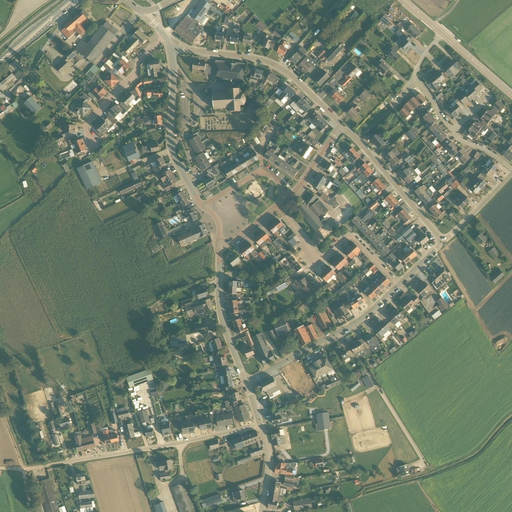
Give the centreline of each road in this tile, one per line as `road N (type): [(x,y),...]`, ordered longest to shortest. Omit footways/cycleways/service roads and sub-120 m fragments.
road 1 (unclassified): [(260,425),(24,469)]
road 2 (residential): [(341,125),(269,65),(170,49)]
road 3 (unclassified): [(247,384),(344,329),(399,284)]
road 4 (residential): [(399,284),(351,237),(320,259),(277,205)]
road 5 (unclassified): [(204,206),(171,148),(170,49)]
road 6 (residential): [(440,242),(341,125)]
road 7 (unclassified): [(247,384),(219,307),(220,244)]
road 8 (residential): [(89,144),(87,121),(164,35)]
